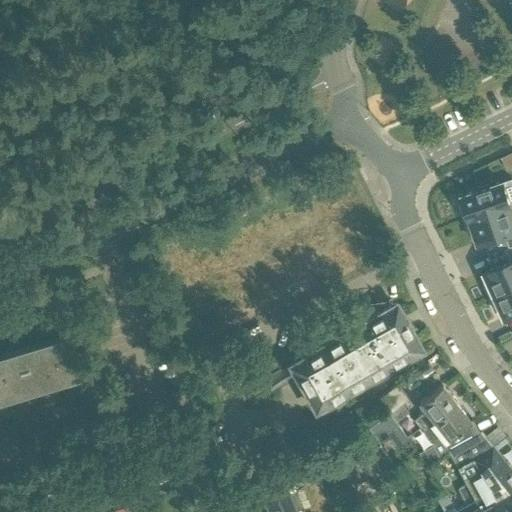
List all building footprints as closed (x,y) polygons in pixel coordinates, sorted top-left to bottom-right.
[(465,221),(511,204),(511,178),(461,196),(464,205),(460,207),(465,221)] [(331,187),(184,254),(203,297),(351,230),(331,187)] [(511,246),(511,204),(465,221),(470,235),(474,234),(477,243),(504,234),(509,248),(511,246)] [(490,298),(511,287),(511,246),(509,248),(505,250),(510,261),(484,273),(488,282),(484,284),(490,298)] [(511,287),(490,298),(496,311),(500,309),(505,319),(511,315),(511,287)] [(421,348),(414,336),(395,303),(362,322),(360,319),(342,329),(344,332),(290,363),(316,409),(370,378),(372,381),(389,371),(387,368),(421,348)] [(0,359),(0,397),(12,393),(11,390),(28,385),(29,389),(30,388),(29,384),(45,379),(46,383),(64,378),(63,374),(79,369),(81,375),(82,374),(71,337),(70,338),(0,359)] [(396,407),(409,396),(398,383),(378,398),(388,412),(396,407)] [(428,425),(456,403),(441,384),(419,402),(416,405),(409,396),(396,407),(388,412),(389,412),(389,413),(395,421),(400,417),(411,409),(417,417),(414,419),(421,428),(428,425)] [(475,435),(466,424),(470,421),(456,403),(428,425),(421,428),(422,429),(422,430),(433,444),(418,453),(423,463),(447,450),(475,435)] [(55,420),(68,415),(64,406),(52,410),(55,420)] [(395,421),(389,413),(389,412),(368,427),(377,439),(397,424),(395,421)] [(30,416),(33,426),(41,424),(38,414),(30,416)] [(407,439),(397,426),(387,433),(397,446),(407,439)] [(0,465),(24,458),(15,429),(0,433),(0,465)] [(479,508),(479,507),(481,511),(511,511),(511,474),(479,433),(475,435),(447,450),(466,484),(473,497),(479,508)] [(337,448),(346,463),(361,454),(352,440),(337,448)] [(288,468),(308,456),(300,442),(280,453),(288,468)] [(162,444),(138,453),(144,469),(151,466),(155,479),(173,472),(162,444)] [(379,448),(369,455),(380,476),(393,467),(379,448)] [(327,454),(313,460),(319,472),(333,465),(327,454)] [(101,493),(95,478),(75,487),(81,501),(80,501),(83,511),(101,511),(109,509),(102,492),(101,493)] [(261,502),(264,511),(301,511),(291,484),(290,481),(285,484),(258,495),(261,502)] [(473,497),(466,484),(457,489),(464,502),(473,497)] [(261,502),(258,495),(257,492),(245,499),(248,504),(255,506),(261,502)] [(444,511),(453,508),(446,495),(438,500),(444,511)]
